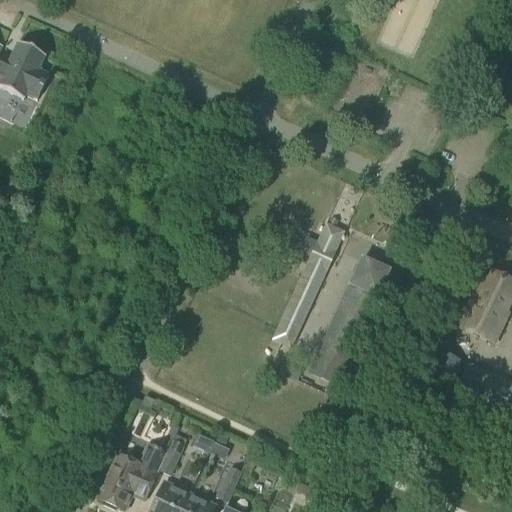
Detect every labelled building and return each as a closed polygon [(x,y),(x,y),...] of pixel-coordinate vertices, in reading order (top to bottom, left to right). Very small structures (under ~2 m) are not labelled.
[(36,103),(48,78),(37,73),(44,59),(17,46),(8,65),(0,61),(0,50),(1,49),(0,48),(0,91),(12,97),(15,92),(36,103)] [(324,226),(319,236),(338,244),(342,235),(333,231),(324,226)] [(338,244),(319,236),(314,248),(333,257),(338,244)] [(328,266),(333,257),(314,248),(303,243),(294,261),(306,267),(285,313),(300,319),(320,274),(324,275),(328,266)] [(361,263),(350,287),(375,299),(386,274),(361,263)] [(505,314),(511,298),(511,285),(487,273),(482,284),(470,279),(463,295),(472,299),(458,329),(478,339),(493,345),(507,315),(505,314)] [(298,333),(324,275),(320,274),(300,319),(285,313),(279,325),(298,333)] [(347,295),(346,295),(308,378),(334,390),(371,306),(370,306),(372,302),(373,303),(375,299),(350,287),(348,291),(349,292),(347,295)] [(457,308),(447,303),(431,337),(441,342),(457,308)] [(290,352),(298,333),(279,325),(276,332),(271,343),(290,352)] [(290,352),(271,343),(269,347),(276,349),(288,355),(290,352)] [(434,351),(420,380),(451,395),(465,366),(434,351)] [(511,388),(511,389),(465,366),(451,395),(511,423),(511,388)] [(281,370),(277,377),(295,386),(299,378),(281,370)] [(144,398),(139,408),(149,413),(154,403),(144,398)] [(158,474),(169,479),(183,449),(172,444),(158,474)] [(156,476),(167,455),(147,445),(136,467),(116,458),(96,501),(104,505),(103,507),(113,511),(114,511),(115,510),(119,511),(123,511),(130,499),(143,505),(156,476)] [(255,465),(248,462),(244,471),(250,475),(255,465)] [(240,476),(229,471),(215,501),(226,506),(240,476)] [(289,482),(282,478),(277,488),(285,491),(289,482)] [(150,511),(181,511),(189,496),(164,484),(150,511)] [(212,511),(214,508),(189,496),(181,511),(212,511)]
